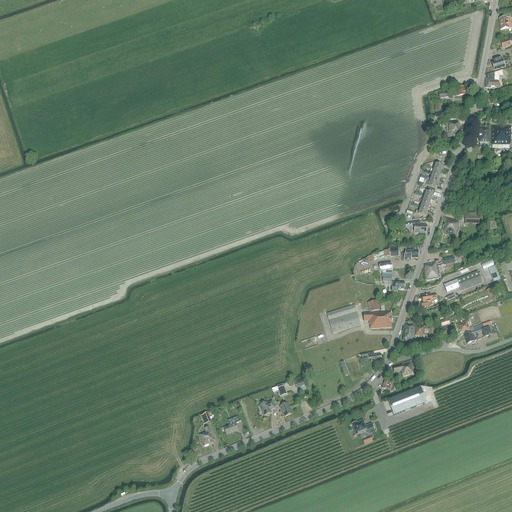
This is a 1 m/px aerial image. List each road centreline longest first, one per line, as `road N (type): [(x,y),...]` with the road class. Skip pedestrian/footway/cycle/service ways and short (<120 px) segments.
road 1 (tertiary): [(394,346),(474,106),(495,0)]
road 2 (tertiary): [(172,495),(198,463),(352,399),(388,362)]
